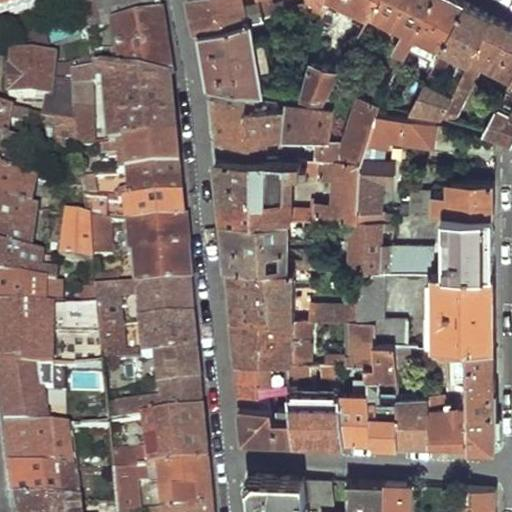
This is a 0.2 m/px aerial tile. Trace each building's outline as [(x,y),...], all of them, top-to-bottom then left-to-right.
[(0,0),(0,15),(28,7),(26,0),(0,0)] [(82,0),(85,18),(87,27),(97,25),(110,22),(161,12),(163,12),(160,0),(116,0),(114,1),(113,0),(82,0)] [(191,0),(195,12),(198,30),(204,29),(253,17),(265,15),(264,14),(260,0),(191,0)] [(260,0),(264,14),(272,12),(272,11),(273,11),(270,0),(260,0)] [(375,0),(333,0),(339,2),(340,0),(354,0),(365,6),(359,16),(365,18),(375,0)] [(375,0),(365,18),(361,27),(369,32),(380,14),(406,27),(396,47),(406,52),(417,33),(434,0),(375,0)] [(463,0),(434,0),(417,33),(442,45),(466,2),(463,0)] [(442,45),(434,61),(444,64),(452,50),(468,59),(493,15),(466,2),(442,45)] [(110,22),(113,49),(165,44),(163,29),(161,12),(110,22)] [(468,59),(461,73),(467,76),(470,78),(481,60),(484,61),(494,48),(511,56),(511,25),(493,15),(468,59)] [(213,81),(263,89),(253,17),(204,29),(208,56),(213,81)] [(70,22),(81,74),(95,68),(92,51),(87,27),(85,18),(70,22)] [(56,58),(55,81),(75,83),(75,77),(73,67),(69,68),(63,26),(50,30),(56,58)] [(46,98),(46,121),(60,125),(77,127),(75,83),(55,81),(56,58),(50,30),(39,33),(38,58),(13,57),(12,72),(9,72),(10,95),(46,98)] [(113,49),(117,71),(171,80),(169,63),(165,44),(113,49)] [(396,47),(379,78),(389,84),(406,52),(396,47)] [(303,92),(321,96),(339,64),(312,53),(304,79),(303,92)] [(77,127),(78,145),(86,145),(96,144),(96,136),(94,82),(98,81),(98,69),(95,68),(81,74),(75,77),(75,83),(77,127)] [(110,71),(115,142),(178,138),(175,110),(171,80),(117,71),(110,71)] [(449,93),(438,116),(444,118),(467,76),(461,73),(449,93)] [(287,110),(282,155),(290,156),(304,157),(366,160),(369,145),(376,112),(378,107),(389,84),(379,78),(373,75),(362,94),(359,94),(350,143),(332,141),(336,111),(307,106),(306,111),(287,110)] [(279,76),(276,91),(289,91),(303,94),(303,92),(304,79),(279,76)] [(407,110),(438,116),(449,93),(423,78),(407,110)] [(287,110),(256,108),(256,100),(213,93),(217,122),(220,152),(282,155),(287,110)] [(479,128),(509,138),(511,133),(511,104),(510,109),(495,102),(479,128)] [(0,138),(4,139),(8,125),(24,128),(24,123),(30,125),(32,118),(0,111),(0,138)] [(376,112),(369,145),(385,147),(387,139),(426,146),(433,123),(376,112)] [(60,125),(55,150),(78,156),(78,145),(77,127),(60,125)] [(96,136),(96,144),(102,145),(110,143),(109,136),(96,136)] [(0,174),(13,176),(18,151),(36,153),(38,147),(4,139),(0,138),(0,174)] [(124,153),(126,172),(130,172),(180,168),(179,155),(178,138),(115,142),(110,143),(102,145),(103,153),(109,153),(109,157),(118,155),(119,153),(124,153)] [(223,184),(225,214),(292,218),(292,207),(290,156),(282,155),(220,152),(223,184)] [(322,204),(321,218),(353,220),(385,220),(386,211),(380,210),(364,210),(366,160),(304,157),(304,171),(325,173),(324,175),(339,175),(339,203),(328,203),(322,204)] [(364,210),(380,210),(382,183),(391,182),(391,162),(366,160),(364,210)] [(130,172),(133,202),(183,198),(182,184),(180,168),(130,172)] [(0,201),(32,207),(34,193),(48,195),(51,183),(13,176),(0,174),(0,201)] [(430,197),(429,212),(441,213),(490,214),(489,181),(448,180),(447,198),(430,197)] [(410,191),(407,211),(429,212),(430,197),(430,191),(410,191)] [(292,207),(292,218),(318,218),(321,218),(322,204),(328,203),(328,196),(316,196),(315,207),(292,207)] [(133,209),(135,223),(185,219),(184,210),(183,198),(133,202),(127,202),(128,209),(133,209)] [(88,218),(90,218),(106,221),(108,221),(109,201),(93,200),(85,199),(88,218)] [(0,250),(27,254),(33,208),(32,207),(0,201),(0,250)] [(441,213),(443,271),(492,272),(491,243),(490,214),(441,213)] [(228,239),(230,266),(290,269),(290,258),(292,228),(292,218),(225,214),(228,239)] [(67,215),(61,260),(91,265),(92,256),(90,218),(88,218),(67,215)] [(92,256),(109,255),(106,221),(90,218),(92,256)] [(292,218),(292,228),(317,229),(318,218),(292,218)] [(118,249),(118,254),(133,253),(188,248),(187,235),(185,219),(135,223),(129,224),(131,240),(124,240),(124,248),(118,249)] [(353,220),(350,269),(359,270),(383,270),(383,258),(385,220),(353,220)] [(391,258),(391,269),(430,271),(429,246),(392,245),(391,258)] [(133,253),(135,288),(191,282),(190,266),(188,248),(133,253)] [(0,279),(61,286),(62,280),(55,279),(56,274),(43,272),(44,257),(27,254),(0,250),(0,279)] [(290,258),(290,269),(298,269),(327,269),(327,258),(290,258)] [(233,291),(235,315),(298,317),(298,269),(290,269),(230,266),(233,291)] [(357,306),(357,320),(378,320),(378,341),(394,342),(407,342),(407,319),(382,317),(383,270),(359,270),(357,306)] [(434,272),(432,345),(467,347),(493,348),(492,311),(492,272),(443,271),(434,272)] [(0,308),(44,307),(45,298),(60,299),(61,286),(0,279),(0,308)] [(132,319),(134,323),(138,323),(194,317),(193,300),(191,282),(135,288),(138,318),(132,319)] [(99,326),(123,325),(120,290),(95,293),(96,307),(99,326)] [(315,303),(314,318),(357,320),(357,306),(315,303)] [(90,307),(49,308),(44,307),(0,308),(0,367),(53,370),(76,372),(103,373),(102,363),(99,326),(96,307),(90,307)] [(298,317),(235,315),(238,340),(240,362),(292,363),(314,363),(315,343),(298,343),(298,338),(315,338),(316,318),(314,318),(298,317)] [(138,323),(142,357),(153,357),(198,352),(196,335),(194,317),(138,323)] [(378,341),(378,320),(357,320),(356,355),(331,354),(330,364),(331,364),(342,364),(356,363),(368,364),(378,363),(378,341)] [(102,363),(126,359),(123,325),(99,326),(102,363)] [(368,364),(369,376),(396,376),(396,361),(394,342),(378,341),(378,363),(368,364)] [(394,342),(396,361),(408,361),(407,342),(394,342)] [(426,345),(426,357),(468,359),(467,347),(432,345),(426,345)] [(483,445),(496,446),(494,406),(493,348),(467,347),(468,359),(470,399),(471,445),(483,445)] [(153,357),(157,389),(160,388),(201,382),(200,369),(198,352),(153,357)] [(242,382),(244,402),(262,401),(261,384),(271,384),(273,401),(278,402),(295,402),(294,386),(292,363),(240,362),(242,382)] [(292,363),(294,386),(301,387),(300,373),(321,373),(321,364),(314,363),(292,363)] [(342,364),(342,377),(369,376),(368,364),(356,363),(342,364)] [(331,364),(330,376),(342,377),(342,364),(331,364)] [(0,367),(0,391),(2,406),(46,408),(46,393),(55,393),(53,370),(0,367)] [(160,388),(167,417),(203,412),(202,398),(201,382),(160,388)] [(321,439),(345,440),(343,390),(301,387),(294,386),(295,402),(296,413),(297,438),(321,439)] [(359,441),(373,441),(370,393),(369,390),(343,390),(345,440),(359,441)] [(451,444),(471,445),(470,399),(465,400),(465,405),(443,404),(443,391),(428,390),(428,395),(431,443),(451,444)] [(386,442),(400,442),(397,394),(370,393),(373,441),(386,442)] [(397,394),(400,442),(415,442),(431,443),(428,395),(397,394)] [(246,435),(297,438),(296,413),(278,413),(278,402),(273,401),(262,401),(244,402),(245,417),(246,435)] [(5,427),(49,428),(46,408),(2,406),(5,427)] [(143,422),(148,468),(156,468),(210,463),(207,439),(203,412),(167,417),(143,422)] [(110,431),(111,437),(133,434),(133,429),(138,428),(137,423),(110,427),(110,431)] [(10,469),(76,468),(73,429),(49,428),(5,427),(10,469)] [(114,466),(115,473),(142,468),(141,463),(136,463),(136,459),(114,463),(114,466)] [(156,468),(160,511),(213,510),(212,488),(210,463),(156,468)] [(10,469),(16,511),(82,511),(76,468),(10,469)] [(115,473),(118,511),(137,511),(137,509),(134,485),(149,483),(148,468),(142,468),(115,473)] [(256,508),(311,509),(312,499),(309,476),(285,475),(262,474),(254,480),(256,508)] [(309,476),(312,499),(321,498),(322,503),(338,500),(333,478),(329,478),(309,476)] [(386,511),(385,480),(368,479),(351,478),(355,511),(386,511)] [(415,511),(415,482),(401,481),(385,480),(386,511),(415,511)] [(471,511),(497,511),(496,486),(467,485),(467,502),(472,502),(471,511)] [(459,502),(459,511),(471,511),(472,502),(467,502),(459,502)]
